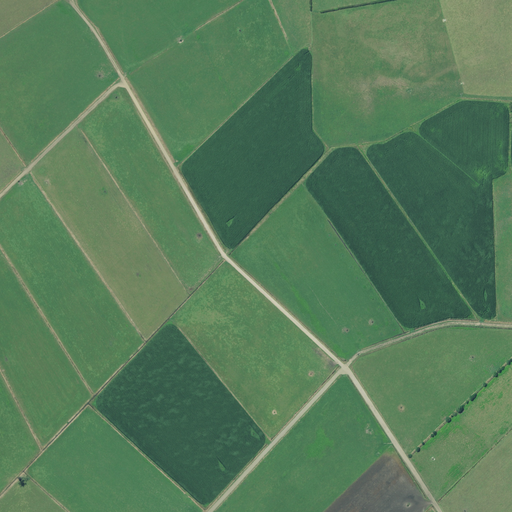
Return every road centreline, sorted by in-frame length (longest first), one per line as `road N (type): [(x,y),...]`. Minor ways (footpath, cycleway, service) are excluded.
road 1 (track): [(446,511),(347,364),(230,254),(79,0)]
road 2 (track): [(0,198),(127,77)]
